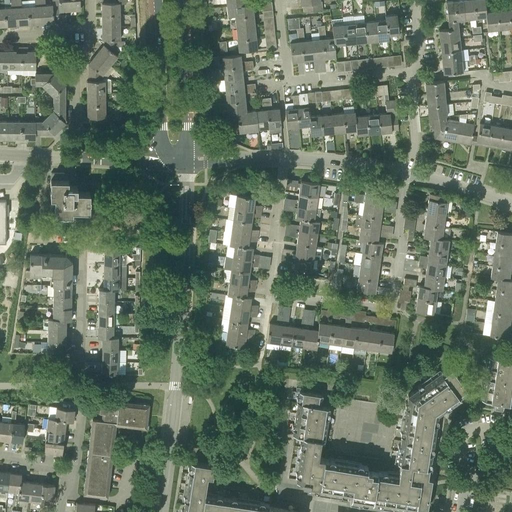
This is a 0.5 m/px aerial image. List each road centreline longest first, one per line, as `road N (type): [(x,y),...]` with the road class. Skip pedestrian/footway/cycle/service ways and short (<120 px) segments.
road 1 (tertiary): [(160,511),(180,342),(185,157)]
road 2 (residential): [(74,468),(82,410),(80,245),(73,236),(42,231),(43,154)]
road 3 (residential): [(266,293),(387,307),(396,298),(407,173)]
road 4 (residential): [(278,0),(291,82),(413,73)]
road 5 (tertiary): [(185,157),(177,0)]
road 6 (tertiary): [(155,0),(166,153)]
road 7 (residential): [(278,156),(266,293)]
road 8 (residential): [(407,173),(278,156)]
road 9 (residential): [(71,156),(72,70),(90,30)]
